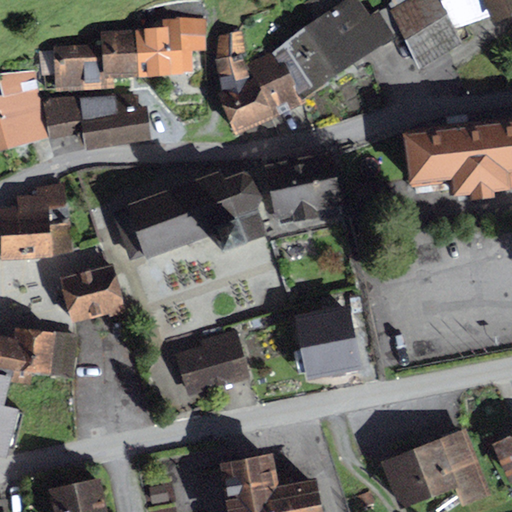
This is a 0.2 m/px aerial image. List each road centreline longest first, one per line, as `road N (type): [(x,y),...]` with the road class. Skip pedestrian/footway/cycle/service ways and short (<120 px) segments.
road 1 (residential): [(0,198),(61,164),(96,156),(248,151),(511,98)]
road 2 (residential): [(511,366),(0,470)]
